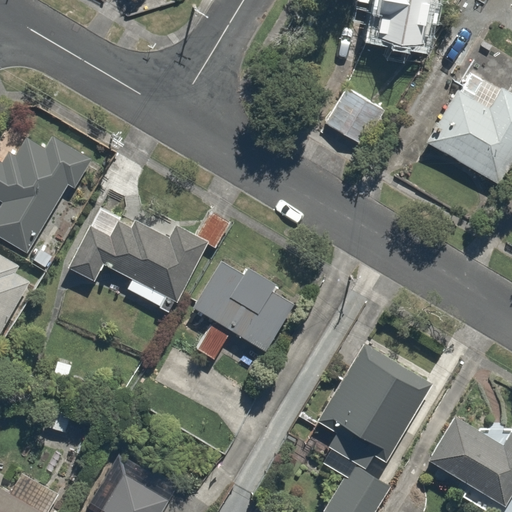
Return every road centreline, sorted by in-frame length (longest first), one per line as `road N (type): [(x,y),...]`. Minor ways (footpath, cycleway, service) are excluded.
road 1 (residential): [(176,113),(511,319)]
road 2 (residential): [(0,10),(176,113)]
road 3 (residential): [(244,0),(176,113)]
